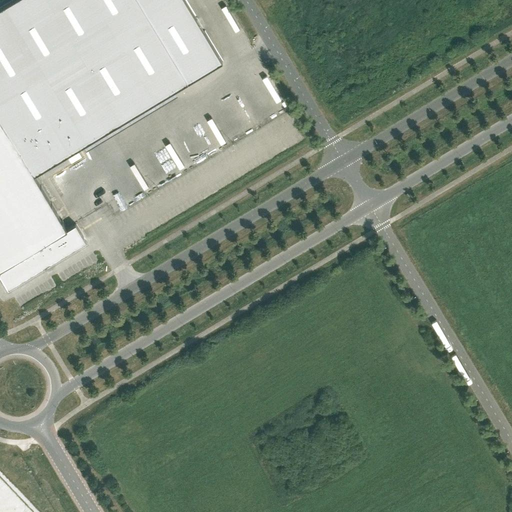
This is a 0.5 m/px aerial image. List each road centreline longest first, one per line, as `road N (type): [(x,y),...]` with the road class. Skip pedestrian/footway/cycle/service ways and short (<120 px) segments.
road 1 (tertiary): [(343,161),(29,351)]
road 2 (tertiary): [(55,392),(370,206)]
road 3 (unclassified): [(370,206),(511,442)]
road 4 (tertiary): [(511,60),(343,161)]
road 5 (unclassified): [(245,0),(343,161)]
road 6 (tertiary): [(370,206),(511,121)]
